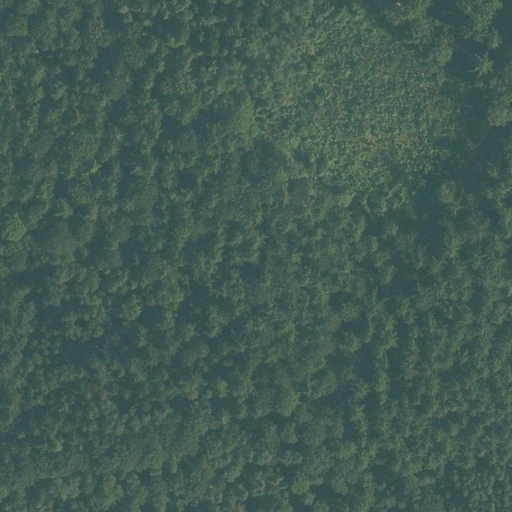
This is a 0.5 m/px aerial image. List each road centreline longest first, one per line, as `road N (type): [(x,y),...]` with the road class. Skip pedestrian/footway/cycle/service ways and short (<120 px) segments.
road 1 (track): [(74,0),(201,95),(200,105),(79,249),(0,392)]
road 2 (track): [(0,197),(325,450)]
road 3 (track): [(325,450),(406,253),(466,170)]
